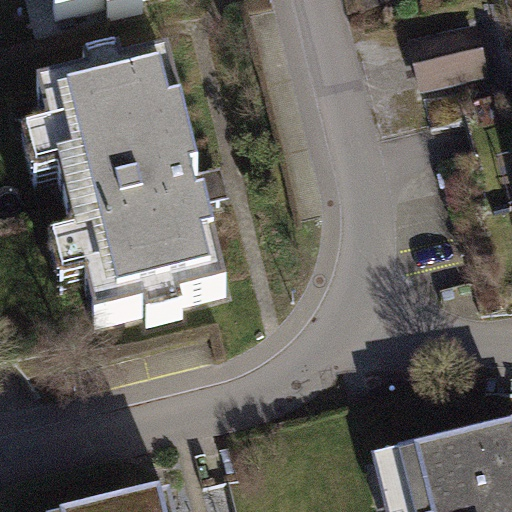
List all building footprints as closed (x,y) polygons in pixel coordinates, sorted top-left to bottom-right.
[(179,0),(40,0),(49,35),(180,2),(179,0)] [(475,33),(410,49),(423,99),(487,83),(475,33)] [(168,64),(24,100),(83,332),(227,295),(168,64)] [(511,511),(511,424),(379,461),(392,511),(511,511)] [(170,511),(167,496),(103,511),(170,511)]
